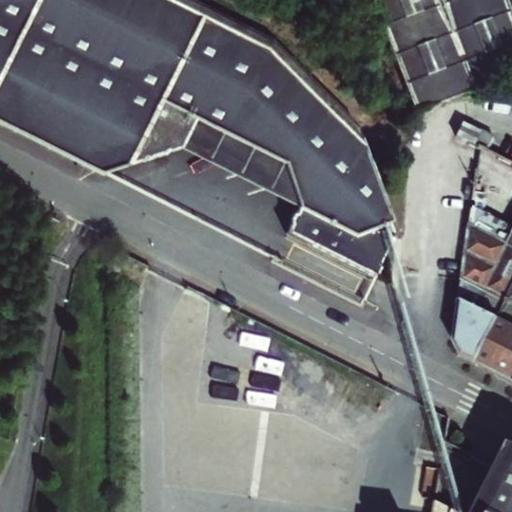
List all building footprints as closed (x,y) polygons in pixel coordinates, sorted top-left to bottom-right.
[(237,133),(241,140),(302,65),(175,0),(0,0),(0,130),(96,180),(176,154),(191,128),(218,138),(237,133)] [(511,0),(366,0),(408,109),(450,94),(511,70),(511,0)] [(302,65),(241,140),(254,176),(278,168),(293,210),(280,238),(366,280),(388,240),(383,224),(386,223),(366,163),(354,128),(302,65)] [(461,121),(454,135),(471,144),(478,130),(461,121)] [(214,173),(241,140),(237,133),(218,138),(191,128),(176,154),(214,173)] [(214,173),(293,210),(278,168),(254,176),(241,140),(214,173)] [(511,208),(472,187),(459,279),(511,305),(511,311),(497,341),(483,333),(490,320),(456,303),(451,342),(456,357),(504,381),(511,366),(511,208)] [(511,511),(511,452),(507,450),(475,511),(511,511)] [(466,511),(429,493),(426,511),(466,511)]
